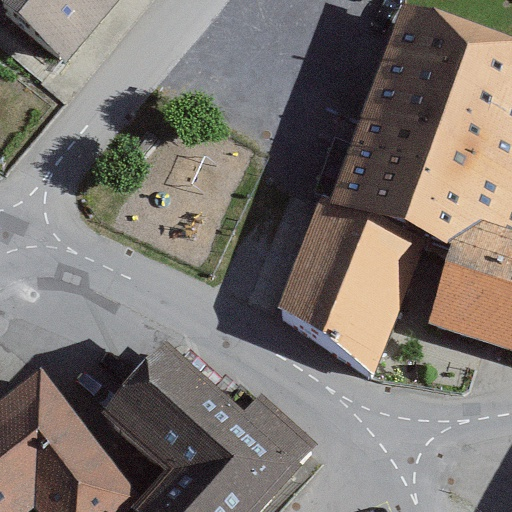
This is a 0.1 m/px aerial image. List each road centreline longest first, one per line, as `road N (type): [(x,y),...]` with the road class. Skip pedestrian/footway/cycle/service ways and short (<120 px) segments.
road 1 (residential): [(392,438),(22,230)]
road 2 (residential): [(22,230),(211,0)]
road 3 (residential): [(511,431),(392,438)]
